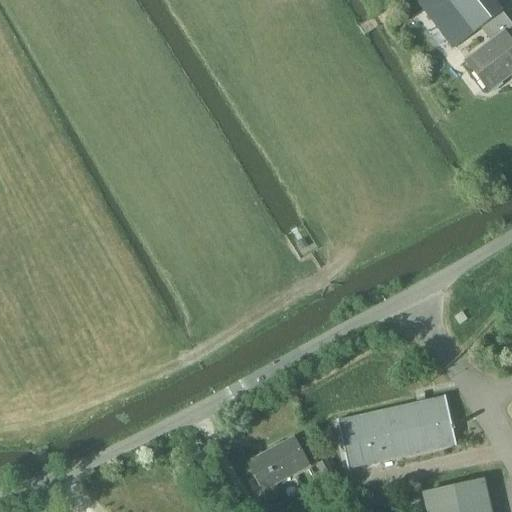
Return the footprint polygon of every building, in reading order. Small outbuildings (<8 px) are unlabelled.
[(415,0),(434,23),(463,0),(415,0)] [(510,42),(511,40),(511,26),(491,0),(463,0),(434,23),(453,48),(480,28),(492,42),(504,33),(510,42)] [(511,40),(510,42),(504,33),(492,42),(466,62),(488,91),(503,79),(501,77),(510,71),(511,73),(511,72),(511,40)] [(303,240),(298,243),(302,249),(307,246),(303,240)] [(348,470),(394,460),(455,446),(452,430),(454,430),(453,426),(451,427),(444,396),(425,400),(424,394),(415,396),(417,402),(336,420),(348,470)] [(293,439),(247,463),(262,491),(308,466),(293,439)] [(326,460),(317,465),(323,476),(332,471),(326,460)] [(488,511),(485,497),(481,482),(424,495),(427,511),(488,511)]
